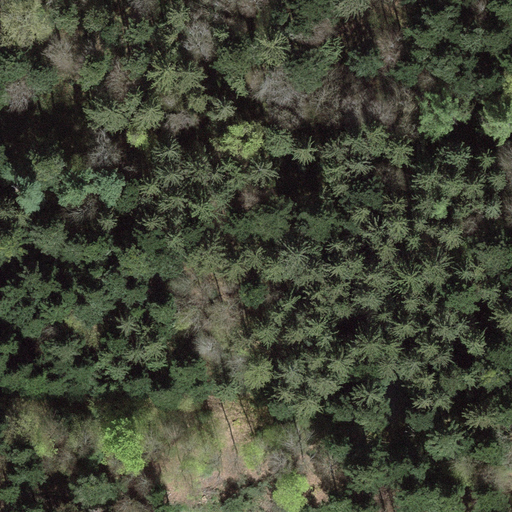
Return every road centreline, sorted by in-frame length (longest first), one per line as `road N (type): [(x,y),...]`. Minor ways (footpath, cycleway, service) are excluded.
road 1 (track): [(0,343),(275,113),(374,0)]
road 2 (track): [(0,497),(145,511)]
